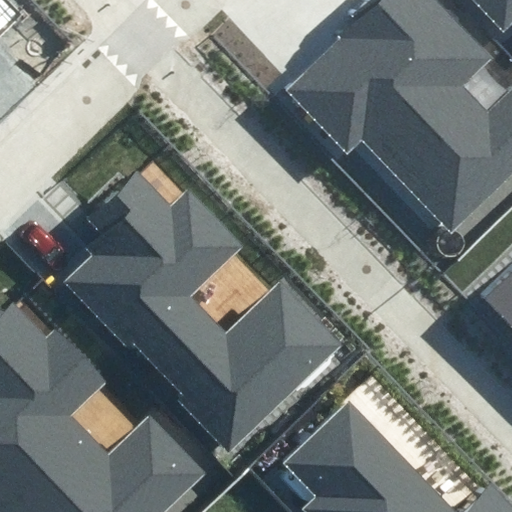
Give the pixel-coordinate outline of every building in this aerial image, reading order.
[(0,0),(0,39),(1,40),(24,18),(6,0),(0,0)] [(499,59),(442,0),(377,0),(283,88),(347,157),(361,143),(447,234),(511,173),(511,95),(488,118),(464,92),(499,59)] [(511,0),(468,0),(502,37),(511,27),(511,0)] [(171,200),(139,166),(86,216),(110,242),(70,279),(231,451),(345,346),(284,281),(223,337),(184,295),(237,246),(183,189),(171,200)] [(511,265),(480,297),(511,329),(511,265)] [(108,381),(20,291),(0,310),(0,511),(162,511),(198,477),(151,430),(114,467),(68,420),(108,381)] [(463,510),(354,399),(287,464),(321,498),(307,511),(508,511),(485,489),(463,510)]
